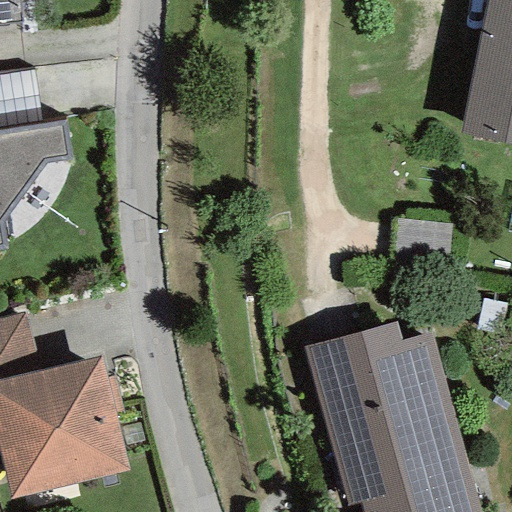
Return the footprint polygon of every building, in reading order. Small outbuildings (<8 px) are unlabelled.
[(0,0),(0,24),(20,22),(17,0),(0,0)] [(511,0),(486,0),(459,134),(511,144),(511,0)] [(0,131),(42,126),(34,73),(0,77),(0,131)] [(0,131),(0,250),(6,250),(1,223),(45,163),(70,160),(63,121),(42,126),(0,131)] [(446,269),(451,225),(393,219),(388,263),(446,269)] [(0,379),(38,370),(24,312),(0,318),(0,379)] [(360,501),(363,511),(478,511),(428,334),(400,342),(395,324),(304,349),(348,505),(360,501)] [(38,370),(0,379),(0,457),(11,499),(127,471),(113,414),(104,379),(99,357),(38,370)] [(113,414),(122,412),(113,376),(104,379),(113,414)]
